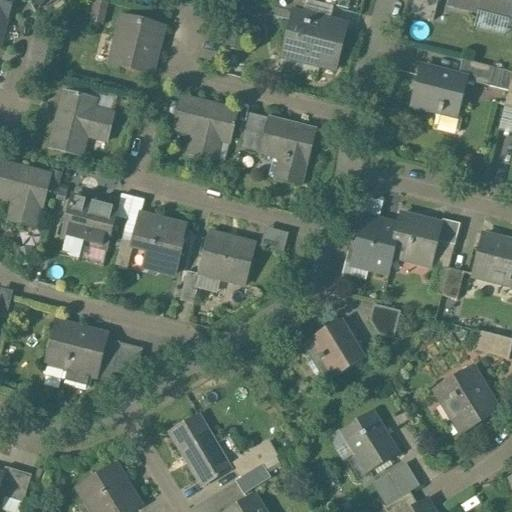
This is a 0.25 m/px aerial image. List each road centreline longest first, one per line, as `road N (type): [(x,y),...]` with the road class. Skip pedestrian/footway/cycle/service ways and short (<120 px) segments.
road 1 (residential): [(325,233),(137,186),(158,94),(172,69)]
road 2 (residential): [(204,354),(192,336),(28,291),(0,273)]
road 3 (residential): [(172,69),(352,120)]
road 4 (residential): [(325,233),(307,290),(204,354)]
road 5 (residential): [(342,167),(511,208)]
road 6 (residential): [(118,407),(60,434),(0,417)]
road 7 (residential): [(382,0),(352,120)]
road 8 (residential): [(118,407),(182,511)]
